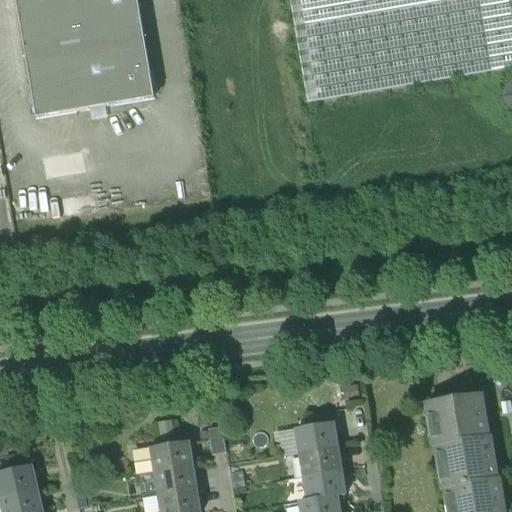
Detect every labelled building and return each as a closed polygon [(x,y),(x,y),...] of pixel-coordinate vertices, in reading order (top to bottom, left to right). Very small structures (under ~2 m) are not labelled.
[(15,0),(37,121),(154,101),(137,0),(15,0)] [(511,0),(289,0),(308,106),(511,71),(511,0)] [(511,86),(502,88),(505,109),(511,108),(511,86)] [(82,154),(43,161),(46,181),(85,174),(82,154)] [(92,197),(74,200),(76,215),(95,212),(92,197)] [(74,200),(61,202),(64,217),(76,215),(74,200)] [(481,397),(426,406),(433,451),(435,451),(442,493),(444,493),(447,511),(503,511),(499,481),(497,482),(490,439),(488,440),(481,397)] [(333,426),(296,432),(300,457),(337,450),(333,426)] [(222,430),(208,432),(212,458),(226,455),(222,430)] [(188,445),(151,451),(134,454),(138,478),(155,475),(192,469),(188,445)] [(337,450),(300,457),(304,480),(341,474),(337,450)] [(31,469),(0,476),(0,501),(37,493),(31,469)] [(192,469),(155,475),(158,499),(196,493),(192,469)] [(341,474),(304,480),(307,503),(307,504),(337,499),(337,500),(345,498),(341,474)] [(41,511),(37,493),(0,501),(0,502),(2,511),(41,511)] [(199,511),(196,493),(158,499),(160,511),(199,511)] [(337,499),(307,504),(307,503),(299,504),(300,511),(339,511),(337,500),(337,499)]
